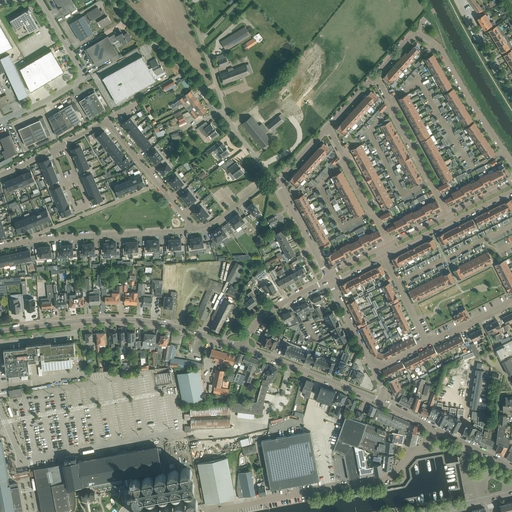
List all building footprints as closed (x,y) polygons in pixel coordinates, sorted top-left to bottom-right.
[(76,7),(72,0),(71,0),(54,0),(64,16),(74,9),(77,13),(83,9),(81,4),(76,7)] [(102,14),(98,7),(87,14),(83,16),(78,19),(75,21),(70,24),(79,38),(92,31),(88,24),(95,20),(98,21),(102,27),(106,24),(111,22),(107,16),(106,17),(103,13),(102,14)] [(29,33),(34,30),(38,28),(29,13),(30,12),(29,10),(10,21),(16,30),(24,25),(29,33)] [(488,15),(486,16),(485,14),(478,19),(481,24),(488,20),(490,19),(488,15)] [(493,21),(490,23),(488,20),(481,24),(484,30),(492,25),(492,26),(495,25),(493,21)] [(0,24),(0,53),(14,47),(0,24)] [(492,36),(499,32),(502,30),(499,25),(489,31),(492,36)] [(226,50),(231,48),(250,36),(245,27),(221,42),(226,50)] [(499,32),(492,36),(495,42),(503,37),(506,35),(502,30),(499,32)] [(122,45),(127,42),(131,39),(127,32),(124,34),(122,32),(117,36),(116,33),(109,38),(111,42),(118,38),(122,45)] [(259,33),(254,36),(257,42),(263,39),(259,33)] [(499,47),(506,43),(510,40),(509,40),(510,38),(508,38),(506,35),(503,37),(495,42),(499,47)] [(120,56),(118,53),(111,42),(109,38),(108,36),(86,49),(97,66),(110,58),(113,62),(123,56),(122,54),(120,56)] [(257,43),(254,38),(243,45),(246,50),(257,43)] [(502,53),(506,50),(509,48),(506,43),(499,47),(502,53)] [(419,50),(414,46),(407,53),(412,58),(419,51),(419,50)] [(51,50),(20,69),(31,92),(64,72),(51,50)] [(412,58),(407,53),(406,52),(402,56),(410,63),(414,59),(412,58)] [(313,77),(327,59),(320,53),(306,71),(313,77)] [(19,100),(29,95),(10,54),(0,59),(6,71),(19,100)] [(228,63),(225,54),(217,57),(220,67),(228,63)] [(428,65),(436,60),(433,55),(425,59),(428,65)] [(155,79),(148,65),(142,56),(105,77),(104,81),(116,103),(156,81),(155,79)] [(410,63),(402,56),(398,61),(406,68),(410,63)] [(1,98),(0,96),(0,86),(3,85),(0,79),(0,73),(6,71),(0,59),(0,58),(0,108),(9,103),(10,104),(9,101),(9,100),(8,100),(6,95),(6,96),(1,98)] [(148,65),(155,79),(158,77),(157,75),(164,71),(161,66),(160,66),(156,58),(150,62),(151,64),(148,65)] [(439,65),(436,60),(428,65),(431,70),(439,65)] [(406,68),(398,61),(394,65),(402,72),(406,68)] [(224,73),(220,74),(223,84),(228,82),(250,74),(247,67),(247,65),(246,64),(224,73)] [(402,72),(394,65),(391,69),(398,76),(402,72)] [(439,65),(431,70),(434,75),(442,70),(439,65)] [(398,76),(391,69),(387,73),(394,80),(398,76)] [(445,76),(442,70),(434,75),(437,80),(445,76)] [(390,85),(394,80),(387,73),(383,78),(385,80),(385,81),(387,83),(388,82),(390,85)] [(445,76),(437,80),(440,86),(448,81),(445,76)] [(173,81),(163,87),(166,91),(176,86),(173,81)] [(440,86),(443,91),(451,86),(448,81),(440,86)] [(280,96),(284,101),(291,94),(286,89),(280,96)] [(448,99),(456,94),(453,89),(452,90),(445,94),(448,99)] [(90,118),(101,111),(105,109),(98,96),(94,90),(88,94),(89,95),(79,101),(90,118)] [(173,103),(170,106),(173,109),(182,105),(183,104),(188,99),(194,94),(191,90),(187,94),(184,96),(178,100),(174,104),(173,103)] [(374,102),(378,98),(376,95),(376,94),(374,92),(373,93),(371,91),(367,95),(374,102)] [(191,103),(197,98),(194,94),(188,99),(191,103)] [(401,104),(410,99),(408,94),(399,99),(401,104)] [(456,94),(448,99),(451,104),(459,99),(456,94)] [(363,99),(371,106),(374,102),(367,95),(363,99)] [(193,108),(200,102),(197,98),(191,103),(189,105),(186,107),(189,111),(193,108)] [(278,98),(263,112),(267,117),(283,102),(278,98)] [(371,106),(363,99),(359,103),(367,110),(371,106)] [(404,109),(413,104),(410,99),(401,104),(404,109)] [(459,99),(451,104),(454,110),(463,104),(459,99)] [(193,110),(190,112),(192,115),(203,106),(204,105),(202,103),(201,103),(200,102),(193,108),(194,110),(194,111),(193,110)] [(355,108),(363,115),(367,110),(359,103),(355,108)] [(407,114),(416,110),(413,104),(404,109),(407,114)] [(454,110),(458,115),(466,110),(463,104),(454,110)] [(53,115),(48,117),(57,136),(63,132),(80,122),(72,109),(70,105),(53,115)] [(200,115),(203,113),(207,110),(203,106),(192,115),(195,119),(200,115)] [(363,115),(355,108),(351,112),(359,119),(363,115)] [(410,119),(419,115),(416,110),(407,114),(410,119)] [(466,110),(458,115),(461,120),(469,115),(466,110)] [(359,119),(351,112),(348,116),(355,123),(359,119)] [(274,129),(286,120),(281,114),(267,125),(275,135),(277,133),(274,129)] [(412,124),(421,120),(419,115),(410,119),(412,124)] [(461,120),(464,125),(472,120),(469,115),(461,120)] [(126,129),(136,121),(132,116),(122,124),(126,128),(126,129)] [(246,120),(242,124),(262,148),(271,140),(268,136),(265,133),(262,129),(265,127),(262,123),(259,126),(252,116),(246,120)] [(344,120),(351,127),(355,123),(348,116),(344,120)] [(49,130),(43,117),(39,119),(40,120),(19,129),(26,146),(47,136),(51,135),(49,130)] [(340,124),(348,131),(351,127),(344,120),(340,124)] [(415,129),(424,125),(421,120),(412,124),(415,129)] [(129,133),(138,126),(135,122),(136,121),(126,129),(129,133)] [(384,132),(393,127),(390,121),(384,124),(380,126),(384,132)] [(206,122),(199,127),(206,137),(210,135),(212,138),(214,136),(215,137),(218,135),(218,134),(218,133),(211,124),(209,125),(206,122)] [(478,128),(474,123),(466,128),(470,133),(478,128)] [(341,133),(344,136),(348,131),(340,124),(336,129),(338,131),(338,132),(340,134),(341,133)] [(418,134),(427,130),(424,125),(415,129),(418,134)] [(133,137),(141,131),(137,127),(138,126),(129,133),(130,133),(133,137)] [(387,138),(397,133),(393,127),(384,132),(387,138)] [(481,133),(478,128),(470,133),(473,138),(481,133)] [(98,130),(91,134),(95,138),(98,143),(108,135),(104,131),(101,134),(98,130)] [(421,140),(430,135),(427,130),(418,134),(421,140)] [(137,142),(145,136),(141,131),(133,137),(137,142)] [(390,144),(400,139),(397,133),(387,138),(390,144)] [(481,133),(473,138),(476,143),(484,138),(481,133)] [(6,158),(18,152),(10,134),(0,139),(2,142),(0,142),(0,151),(2,151),(6,158)] [(103,147),(112,140),(108,135),(98,143),(99,143),(100,143),(103,147)] [(140,146),(149,139),(148,140),(145,136),(137,142),(140,146)] [(424,147),(433,142),(430,136),(421,141),(424,147)] [(484,138),(476,143),(480,148),(488,143),(484,138)] [(144,151),(153,144),(149,139),(140,146),(144,151)] [(393,150),(403,144),(400,139),(390,144),(393,150)] [(108,150),(115,144),(112,140),(103,147),(104,146),(108,150)] [(77,147),(71,149),(73,152),(72,153),(73,156),(83,151),(81,146),(83,145),(81,142),(76,144),(77,147)] [(427,152),(436,147),(433,142),(424,147),(427,152)] [(220,146),(220,145),(218,143),(207,151),(209,154),(215,149),(217,151),(215,152),(220,159),(223,157),(223,158),(230,153),(223,144),(220,146)] [(327,154),(331,149),(329,147),(328,147),(329,146),(326,144),(326,145),(323,143),(319,147),(327,154)] [(491,148),(488,143),(480,148),(483,153),(491,148)] [(109,156),(119,149),(115,144),(108,150),(111,155),(109,156)] [(396,156),(406,150),(403,144),(393,150),(396,156)] [(151,160),(161,152),(156,145),(151,149),(153,151),(148,155),(149,156),(148,157),(151,160)] [(354,156),(364,150),(361,145),(351,150),(354,156)] [(315,151),(323,158),(327,154),(319,147),(315,151)] [(430,157),(439,152),(436,147),(427,152),(430,157)] [(491,148),(483,153),(487,158),(495,153),(491,148)] [(113,161),(122,153),(119,149),(109,156),(113,161)] [(357,161),(367,156),(364,150),(354,156),(357,161)] [(408,153),(408,154),(406,150),(396,156),(400,162),(404,159),(405,160),(410,158),(408,153)] [(85,157),(83,151),(73,156),(74,158),(75,157),(76,160),(85,157)] [(323,158),(315,151),(312,155),(319,162),(323,158)] [(162,163),(168,158),(167,159),(161,152),(151,160),(154,163),(155,164),(160,161),(162,163)] [(432,162),(441,157),(439,152),(430,157),(432,162)] [(116,165),(127,157),(126,157),(125,155),(124,155),(122,153),(113,161),(114,160),(117,164),(116,165)] [(308,160),(315,167),(319,162),(312,155),(308,160)] [(360,167),(370,162),(367,156),(357,161),(360,167)] [(87,162),(85,157),(76,160),(78,166),(87,162)] [(130,162),(128,160),(128,159),(127,157),(116,165),(120,170),(130,162)] [(435,167),(444,162),(441,157),(432,162),(435,167)] [(169,170),(173,167),(169,162),(170,161),(168,158),(162,163),(164,166),(159,170),(160,171),(159,172),(162,174),(163,175),(166,173),(166,174),(170,171),(169,170)] [(236,178),(244,172),(244,171),(245,171),(242,167),(241,167),(237,162),(235,164),(231,158),(222,165),(226,171),(229,168),(232,172),(229,175),(233,180),(236,178)] [(412,160),(410,158),(405,160),(404,159),(400,162),(404,169),(413,164),(412,160)] [(50,162),(49,159),(40,162),(42,168),(52,164),(51,161),(50,162)] [(315,167),(308,160),(304,164),(312,171),(315,167)] [(89,167),(87,162),(78,166),(80,171),(86,169),(87,172),(93,170),(91,166),(89,167)] [(364,173),(373,168),(370,162),(360,167),(364,173)] [(438,172),(447,167),(444,162),(435,167),(438,172)] [(53,166),(52,164),(42,168),(45,173),(54,170),(53,167),(53,166)] [(312,171),(304,164),(300,168),(308,175),(312,171)] [(407,175),(417,170),(413,164),(404,169),(407,175)] [(441,177),(450,172),(447,167),(438,172),(441,177)] [(506,170),(504,167),(499,169),(503,179),(509,176),(507,173),(508,172),(506,170)] [(296,172),(304,179),(308,175),(300,168),(296,172)] [(373,168),(364,173),(365,177),(367,179),(372,177),(373,178),(377,175),(373,168)] [(498,181),(503,179),(499,169),(494,172),(498,181)] [(56,175),(54,170),(45,173),(46,177),(47,178),(47,179),(56,175)] [(94,173),(93,170),(87,172),(88,175),(83,177),(85,183),(94,179),(92,173),(94,173)] [(172,185),(182,178),(176,170),(171,174),(173,177),(169,181),(169,182),(170,183),(170,184),(171,183),(172,185),(171,185),(172,185)] [(410,181),(420,175),(417,170),(407,175),(410,181)] [(29,182),(34,180),(31,171),(26,173),(29,182)] [(292,176),(300,183),(304,179),(296,172),(292,176)] [(335,182),(344,177),(342,172),(339,173),(333,176),(335,182)] [(443,182),(452,177),(450,172),(441,177),(443,182)] [(494,172),(489,174),(493,182),(492,182),(493,184),(498,181),(494,172)] [(26,173),(20,175),(21,176),(25,187),(26,187),(31,185),(29,182),(26,173)] [(140,173),(135,175),(140,187),(142,186),(145,184),(140,173)] [(488,184),(492,182),(493,182),(489,174),(489,173),(484,176),(488,184)] [(58,180),(56,175),(47,179),(47,178),(44,179),(48,188),(54,185),(53,182),(58,180)] [(140,187),(135,175),(130,177),(134,189),(137,188),(139,188),(140,187)] [(371,187),(381,182),(377,175),(373,178),(372,177),(367,179),(369,184),(369,183),(371,187)] [(413,187),(423,181),(420,175),(410,181),(413,187)] [(20,189),(25,187),(21,176),(16,178),(20,189)] [(300,183),(292,176),(288,181),(291,183),(290,184),(292,186),(293,185),(296,188),(300,183)] [(484,186),(488,184),(484,176),(480,178),(480,179),(484,186)] [(134,189),(130,177),(129,177),(130,180),(125,182),(129,191),(134,189)] [(338,187),(347,182),(344,177),(335,182),(338,187)] [(16,178),(11,180),(15,191),(16,192),(21,190),(20,189),(16,178)] [(182,178),(172,185),(173,186),(172,186),(175,189),(176,190),(181,186),(183,189),(188,185),(185,182),(185,183),(181,178),(182,178)] [(96,184),(94,179),(85,183),(87,188),(96,184)] [(484,186),(480,179),(475,181),(480,190),(485,188),(484,186)] [(10,193),(15,191),(11,180),(5,182),(8,187),(5,188),(8,196),(11,194),(10,193)] [(475,181),(471,183),(470,184),(474,191),(475,193),(480,190),(475,181)] [(129,191),(125,182),(120,184),(124,193),(129,191)] [(341,192),(350,187),(347,182),(338,187),(341,192)] [(374,193),(384,188),(381,182),(371,187),(374,193)] [(438,187),(441,192),(450,188),(447,183),(438,187)] [(470,193),(474,191),(470,184),(471,183),(470,183),(466,185),(470,193)] [(98,189),(96,184),(87,188),(89,193),(98,189)] [(124,193),(120,184),(114,186),(118,195),(124,193)] [(55,188),(54,185),(48,188),(51,196),(54,195),(63,192),(60,186),(55,188)] [(462,188),(466,195),(470,193),(466,185),(461,187),(462,188)] [(184,201),(195,193),(189,186),(184,190),(186,193),(181,196),(181,197),(182,198),(184,201)] [(344,197),(353,192),(350,187),(341,192),(344,197)] [(377,199),(387,193),(384,188),(374,193),(377,199)] [(462,188),(457,190),(461,200),(467,197),(466,195),(462,188)] [(101,195),(98,189),(89,193),(90,196),(91,199),(101,195)] [(457,190),(452,193),(453,195),(456,200),(455,200),(456,202),(461,200),(457,190)] [(65,197),(63,192),(54,195),(56,201),(65,197)] [(346,202),(355,197),(353,192),(344,197),(346,202)] [(195,193),(184,201),(187,205),(188,204),(188,205),(189,206),(193,202),(195,204),(200,200),(198,197),(197,198),(194,194),(195,193)] [(381,204),(390,199),(387,193),(377,199),(381,204)] [(298,204),(307,199),(304,194),(302,195),(299,197),(295,199),(298,204)] [(103,200),(101,195),(91,199),(92,201),(94,204),(99,201),(100,205),(106,202),(105,199),(103,200)] [(455,200),(456,200),(453,195),(445,199),(447,205),(455,200)] [(67,202),(65,197),(56,201),(58,206),(67,202)] [(349,207),(358,202),(355,197),(346,202),(349,207)] [(300,209),(310,204),(307,199),(298,204),(300,209)] [(384,210),(393,205),(390,199),(381,204),(384,210)] [(435,213),(441,210),(436,201),(431,203),(435,211),(435,213)] [(60,211),(70,207),(69,204),(68,205),(67,202),(58,206),(60,211)] [(197,217),(207,209),(201,202),(196,206),(198,208),(194,212),(195,213),(194,214),(197,217)] [(352,212),(361,207),(358,202),(349,207),(352,212)] [(431,203),(431,202),(426,204),(430,213),(435,211),(431,203)] [(252,213),(249,214),(253,220),(256,217),(255,217),(260,213),(253,203),(252,204),(251,204),(249,206),(248,207),(252,213)] [(502,214),(508,211),(504,203),(498,206),(502,214)] [(303,214),(312,209),(310,204),(300,209),(303,214)] [(426,215),(430,213),(426,204),(422,207),(422,208),(426,215)] [(496,217),(502,214),(498,206),(492,209),(496,217)] [(67,218),(66,215),(71,213),(70,210),(71,209),(70,207),(60,211),(58,212),(60,217),(59,218),(60,221),(67,218)] [(355,217),(364,212),(361,207),(352,212),(355,217)] [(426,215),(422,208),(418,210),(422,219),(427,217),(426,215)] [(207,209),(197,217),(200,220),(201,221),(206,217),(208,220),(213,216),(211,213),(210,214),(207,210),(207,209)] [(306,219),(315,214),(312,209),(303,214),(306,219)] [(491,220),(496,217),(492,209),(486,212),(491,220)] [(41,212),(41,210),(35,212),(35,213),(36,213),(40,223),(45,221),(41,212)] [(45,221),(50,219),(47,210),(41,212),(45,221)] [(417,222),(422,219),(418,210),(413,212),(413,213),(416,220),(417,222)] [(413,213),(413,212),(412,211),(408,214),(412,222),(416,220),(413,213)] [(383,221),(392,217),(389,212),(381,216),(383,221)] [(485,223),(491,220),(486,212),(481,215),(485,223)] [(35,225),(40,223),(36,213),(35,213),(30,215),(31,217),(31,216),(35,225)] [(237,214),(233,217),(240,225),(241,227),(249,222),(250,221),(246,216),(245,217),(242,218),(239,214),(238,214),(237,215),(237,214)] [(309,224),(318,219),(315,214),(306,219),(309,224)] [(408,224),(412,222),(408,214),(403,216),(404,217),(408,224)] [(479,226),(485,223),(481,215),(475,218),(479,226)] [(26,219),(25,216),(19,218),(24,231),(27,230),(26,229),(29,228),(26,219)] [(29,228),(35,225),(31,216),(31,217),(26,219),(29,228)] [(268,220),(272,227),(278,223),(275,216),(268,220)] [(240,225),(233,217),(230,219),(231,220),(229,221),(233,226),(230,228),(234,233),(237,230),(235,229),(240,225)] [(408,224),(404,217),(399,219),(404,229),(409,226),(408,224)] [(22,232),(24,231),(19,218),(14,221),(18,232),(21,231),(22,232)] [(311,229),(320,224),(318,219),(309,224),(311,229)] [(398,231),(404,229),(399,219),(394,222),(395,224),(398,229),(398,231)] [(476,227),(472,219),(466,222),(470,230),(476,227)] [(469,230),(470,230),(466,222),(461,225),(465,233),(467,232),(469,230)] [(314,234),(323,229),(320,224),(311,229),(314,234)] [(398,229),(395,224),(387,228),(389,234),(398,229)] [(459,236),(465,233),(461,225),(455,228),(459,236)] [(227,230),(225,232),(221,227),(220,228),(220,227),(216,229),(223,241),(228,238),(229,239),(232,237),(227,230)] [(453,239),(459,236),(455,228),(449,231),(453,239)] [(215,245),(223,241),(216,229),(213,232),(212,233),(211,233),(215,238),(212,240),(215,245)] [(317,239),(326,234),(323,229),(314,234),(317,239)] [(278,240),(285,236),(282,230),(275,234),(278,240)] [(378,242),(383,239),(378,230),(373,232),(378,242)] [(447,242),(453,239),(449,231),(443,233),(447,242)] [(372,244),(378,242),(373,232),(368,235),(372,242),(372,244)] [(441,245),(447,242),(443,233),(437,236),(441,245)] [(320,245),(329,240),(326,234),(317,239),(320,245)] [(368,235),(368,234),(363,236),(367,244),(372,242),(368,235)] [(202,237),(202,236),(201,237),(199,237),(197,238),(197,237),(197,238),(196,238),(198,250),(207,249),(207,247),(206,242),(203,243),(202,237)] [(288,242),(285,236),(278,240),(282,246),(289,242),(288,242)] [(363,247),(363,246),(367,244),(363,236),(359,238),(359,239),(363,247)] [(196,238),(196,237),(192,238),(190,239),(191,245),(188,245),(189,251),(198,250),(196,238)] [(166,252),(176,252),(175,238),(171,239),(169,239),(169,246),(166,246),(166,252)] [(180,239),(179,239),(179,238),(175,238),(176,252),(185,251),(184,245),(181,245),(181,239),(180,239)] [(159,240),(158,240),(158,239),(154,240),(153,240),(154,253),(163,252),(163,246),(160,246),(159,240)] [(363,246),(363,247),(359,239),(355,242),(359,251),(364,248),(363,246)] [(431,250),(437,247),(433,239),(427,242),(431,250)] [(153,240),(152,240),(151,240),(150,240),(150,241),(148,241),(148,240),(148,241),(147,241),(148,245),(148,247),(144,247),(145,253),(154,253),(153,240)] [(123,254),(132,254),(132,241),(128,241),(127,241),(127,242),(126,242),(126,248),(123,248),(123,254)] [(137,241),(136,241),(132,241),(132,254),(141,253),(141,247),(139,247),(138,247),(138,241),(137,241)] [(102,255),(111,255),(110,242),(106,242),(106,243),(105,243),(104,243),(105,249),(101,249),(102,255)] [(116,242),(114,242),(110,242),(111,255),(120,254),(120,248),(116,248),(116,242)] [(285,253),(292,249),(289,242),(282,246),(285,253)] [(354,253),(359,251),(355,242),(350,244),(353,252),(354,253)] [(430,250),(431,250),(427,242),(421,245),(425,253),(429,251),(430,250)] [(89,244),(88,244),(88,243),(84,243),(84,244),(83,244),(83,248),(83,250),(80,251),(80,257),(89,256),(89,244)] [(94,243),(94,244),(94,243),(93,243),(93,244),(92,244),(92,243),(91,243),(91,244),(89,244),(89,243),(89,244),(89,256),(98,256),(98,249),(95,249),(94,243)] [(350,244),(349,243),(345,245),(349,254),(353,252),(350,244)] [(58,258),(68,257),(67,244),(62,245),(61,245),(61,251),(58,252),(58,258)] [(72,245),(71,245),(71,244),(67,244),(68,257),(77,257),(76,250),(73,251),(73,249),(73,244),(72,244),(72,245)] [(345,256),(349,254),(345,245),(340,248),(341,249),(341,248),(345,256)] [(419,256),(425,253),(421,245),(415,248),(419,256)] [(45,247),(44,247),(44,246),(44,247),(42,247),(41,247),(42,247),(40,248),(40,247),(39,247),(39,248),(40,254),(38,254),(36,254),(37,260),(46,259),(45,247)] [(50,246),(49,246),(45,246),(45,247),(46,259),(55,258),(55,252),(51,252),(50,246)] [(345,256),(341,248),(341,249),(336,251),(341,260),(346,257),(345,256)] [(413,259),(419,256),(415,248),(409,250),(413,259)] [(292,249),(285,253),(288,258),(289,260),(296,257),(295,255),(292,249)] [(34,255),(31,256),(30,250),(24,251),(26,261),(26,263),(32,262),(35,261),(36,261),(34,255)] [(407,261),(413,259),(409,250),(403,253),(407,261)] [(336,263),(341,260),(336,251),(331,253),(336,263)] [(21,262),(20,262),(18,252),(13,254),(15,265),(15,264),(21,263),(21,262)] [(277,257),(282,254),(280,252),(276,254),(270,257),(268,254),(265,256),(268,261),(277,257)] [(487,265),(493,262),(488,252),(482,255),(487,265)] [(330,265),(336,263),(331,253),(326,256),(330,265)] [(402,264),(407,261),(403,253),(398,256),(402,264)] [(15,264),(15,265),(13,254),(7,255),(9,264),(9,267),(15,266),(15,264)] [(481,268),(487,265),(482,255),(476,258),(481,268)] [(396,267),(402,264),(398,256),(392,259),(393,262),(396,267)] [(475,271),(481,268),(476,258),(470,261),(475,271)] [(508,266),(505,260),(495,265),(498,271),(508,266)] [(469,274),(475,271),(470,261),(464,264),(469,274)] [(236,262),(226,280),(237,286),(240,280),(239,279),(245,267),(236,262)] [(294,282),(294,281),(300,278),(296,271),(293,265),(292,263),(290,265),(294,272),(290,275),(294,282)] [(463,277),(469,274),(464,264),(458,267),(458,268),(459,267),(463,277)] [(385,273),(381,265),(375,268),(378,274),(379,276),(381,275),(385,273)] [(501,277),(511,272),(508,266),(498,271),(501,277)] [(458,279),(463,277),(459,267),(458,268),(453,270),(458,279)] [(302,268),(296,271),(300,278),(306,275),(305,273),(306,272),(304,268),(303,269),(302,268)] [(373,279),(379,276),(378,274),(375,268),(369,271),(372,276),(373,279)] [(263,269),(256,275),(260,280),(267,274),(263,269)] [(274,281),(278,279),(272,269),(269,271),(274,281)] [(284,273),(282,269),(280,270),(287,285),(294,282),(290,275),(287,276),(285,273),(284,273)] [(367,282),(373,279),(372,276),(369,271),(363,274),(366,279),(367,282)] [(449,284),(454,281),(450,272),(445,274),(445,275),(449,284)] [(504,283),(511,278),(511,274),(511,272),(501,277),(504,283)] [(281,279),(278,281),(282,288),(287,285),(282,274),(279,276),(281,279)] [(362,285),(367,282),(366,279),(363,274),(358,277),(362,285)] [(445,275),(445,274),(444,274),(438,277),(443,287),(449,284),(445,275)] [(356,288),(362,285),(358,277),(352,279),(356,288)] [(437,290),(443,287),(438,277),(432,280),(437,290)] [(350,290),(356,288),(352,279),(346,282),(350,290)] [(144,300),(144,305),(151,306),(152,298),(153,298),(153,295),(156,295),(156,296),(162,296),(162,291),(162,283),(159,283),(159,280),(153,280),(152,295),(148,295),(148,297),(145,297),(144,297),(144,300)] [(223,284),(219,282),(211,280),(207,289),(196,316),(205,320),(210,310),(206,308),(213,292),(220,294),(223,284)] [(432,293),(437,290),(432,280),(427,283),(432,293)] [(269,281),(260,288),(262,291),(264,290),(266,292),(268,295),(270,294),(274,292),(276,291),(275,289),(272,283),(271,284),(269,281)] [(344,293),(350,290),(346,282),(340,285),(343,291),(344,293)] [(391,285),(390,283),(389,283),(383,286),(381,287),(384,293),(386,292),(393,289),(391,285)] [(426,296),(432,293),(427,283),(426,283),(421,286),(426,296)] [(227,293),(237,299),(242,289),(231,284),(227,293)] [(420,299),(426,296),(421,286),(415,289),(420,299)] [(81,289),(75,290),(76,294),(76,298),(77,306),(79,306),(83,306),(83,301),(82,297),(82,295),(85,295),(84,290),(85,290),(85,287),(81,287),(81,289)] [(67,290),(67,297),(68,299),(70,299),(70,300),(71,307),(75,307),(75,306),(77,306),(76,298),(76,294),(71,295),(70,288),(67,288),(67,290)] [(106,288),(101,288),(102,289),(102,293),(102,298),(102,295),(105,296),(105,298),(105,303),(112,303),(112,297),(112,294),(107,294),(107,288),(106,288)] [(389,298),(395,294),(393,289),(386,292),(384,293),(387,298),(389,298)] [(415,289),(409,292),(414,302),(420,299),(415,289)] [(256,295),(253,291),(252,290),(247,294),(251,298),(245,303),(247,305),(250,308),(257,303),(253,298),(256,295)] [(171,297),(165,296),(164,308),(172,309),(173,299),(177,300),(177,292),(171,292),(171,297)] [(11,300),(10,300),(10,304),(11,304),(12,313),(13,313),(13,314),(16,313),(16,312),(19,312),(19,311),(24,310),(22,294),(22,295),(18,295),(18,298),(11,299),(11,300)] [(398,300),(398,299),(395,294),(389,298),(387,298),(390,304),(392,304),(394,303),(399,300),(398,300)] [(321,306),(322,306),(324,305),(320,295),(313,299),(316,305),(320,303),(321,306)] [(33,298),(26,299),(27,312),(35,311),(35,307),(36,307),(35,301),(34,301),(33,298)] [(234,304),(230,302),(224,299),(220,306),(218,305),(212,317),(214,318),(209,328),(219,333),(234,304)] [(358,306),(355,300),(347,304),(350,310),(357,306),(358,306)] [(402,307),(400,304),(399,301),(399,302),(391,305),(394,311),(402,307)] [(311,303),(308,305),(307,302),(301,305),(304,311),(305,313),(306,314),(314,309),(311,302),(311,303)] [(305,313),(304,311),(301,305),(295,308),(299,315),(296,316),(299,323),(303,321),(301,319),(299,316),(305,313)] [(360,312),(361,311),(358,306),(357,306),(350,310),(353,316),(360,312)] [(395,316),(402,312),(400,308),(402,307),(394,311),(392,312),(395,316)] [(459,312),(463,320),(469,317),(465,309),(459,312)] [(290,311),(283,315),(285,319),(287,322),(290,320),(293,326),(297,324),(298,323),(299,323),(296,316),(293,318),(290,311)] [(363,318),(364,317),(361,311),(360,312),(353,316),(356,321),(363,318)] [(327,321),(335,317),(333,312),(324,316),(327,321)] [(397,321),(405,317),(402,312),(395,316),(397,321)] [(463,320),(459,312),(459,313),(454,316),(457,322),(463,319),(463,320)] [(507,325),(511,322),(511,321),(509,315),(503,318),(506,325),(504,326),(506,331),(509,330),(507,325)] [(338,321),(335,317),(327,321),(329,326),(338,321)] [(367,323),(365,319),(364,317),(363,318),(356,321),(359,327),(364,325),(367,323)] [(400,326),(407,322),(405,317),(397,321),(400,326)] [(502,330),(498,320),(492,323),(495,330),(496,333),(499,331),(502,330)] [(338,321),(329,326),(332,331),(333,330),(334,330),(340,327),(341,327),(340,326),(341,326),(338,321)] [(406,329),(409,328),(410,327),(407,322),(400,326),(402,331),(404,330),(406,329)] [(490,333),(495,330),(492,323),(486,326),(490,333)] [(362,334),(370,330),(368,325),(360,329),(360,328),(360,329),(362,334)] [(334,330),(333,330),(335,334),(332,335),(335,340),(345,335),(346,335),(343,330),(342,330),(341,327),(340,327),(334,330)] [(479,339),(484,336),(481,329),(475,332),(479,339)] [(365,339),(373,335),(370,330),(362,334),(365,339)] [(117,341),(117,337),(117,332),(110,333),(110,337),(109,337),(110,347),(114,346),(113,341),(117,341)] [(140,347),(140,346),(140,341),(135,341),(135,337),(135,332),(127,332),(127,341),(134,341),(134,349),(137,349),(137,347),(140,347)] [(269,334),(269,333),(265,332),(263,339),(264,339),(262,344),(264,345),(264,346),(267,347),(271,338),(268,337),(269,334)] [(480,341),(479,339),(475,332),(470,334),(473,342),(477,340),(479,345),(481,344),(480,341)] [(106,333),(96,333),(96,338),(96,344),(96,345),(100,345),(106,345),(106,341),(106,338),(106,333)] [(281,341),(284,334),(281,333),(279,338),(276,336),(274,340),(271,338),(267,347),(271,349),(271,348),(274,349),(276,344),(277,344),(278,340),(281,341)] [(92,342),(92,339),(92,334),(86,334),(86,343),(92,342),(92,345),(93,350),(96,349),(94,342),(92,342)] [(348,340),(345,335),(335,340),(337,345),(348,340)] [(367,344),(375,340),(373,335),(365,339),(367,344)] [(465,342),(463,339),(461,335),(456,337),(460,345),(464,342),(465,342)] [(168,337),(164,336),(161,336),(160,341),(159,341),(157,351),(161,352),(162,348),(165,348),(163,360),(167,360),(169,347),(166,346),(168,337)] [(408,338),(412,346),(417,344),(413,336),(408,338)] [(502,340),(501,341),(502,344),(503,345),(510,341),(511,340),(511,339),(510,337),(509,336),(503,339),(502,340)] [(286,341),(287,339),(284,337),(281,344),(284,345),(281,352),(287,354),(287,353),(291,343),(286,341)] [(455,347),(460,345),(456,337),(451,340),(455,347)] [(407,349),(412,346),(408,338),(403,341),(407,349)] [(495,348),(501,359),(511,353),(511,339),(511,340),(510,341),(503,345),(495,348)] [(370,349),(375,346),(378,345),(375,340),(367,344),(370,349)] [(450,350),(455,347),(451,340),(446,342),(450,350)] [(402,351),(407,349),(403,341),(398,343),(402,351)] [(465,342),(464,342),(466,347),(467,346),(470,352),(473,351),(470,345),(468,341),(465,342)] [(44,358),(75,355),(74,342),(51,345),(51,342),(26,345),(26,347),(4,350),(5,363),(7,376),(30,373),(29,363),(37,362),(36,359),(41,359),(42,358),(44,358)] [(445,352),(450,350),(446,342),(441,344),(445,352)] [(292,355),(296,345),(291,343),(287,353),(287,354),(292,355)] [(397,353),(402,351),(398,343),(393,346),(397,353)] [(476,357),(480,355),(474,343),(470,345),(473,351),(475,357),(476,357)] [(174,358),(175,348),(176,345),(170,344),(170,347),(167,360),(168,360),(167,366),(178,368),(189,369),(189,366),(190,361),(174,358)] [(440,355),(445,352),(441,344),(436,347),(440,355)] [(301,349),(301,347),(296,345),(292,355),(297,357),(300,348),(301,349)] [(381,349),(380,353),(378,352),(375,346),(370,349),(371,352),(372,351),(374,356),(379,358),(382,349),(381,349)] [(392,356),(397,353),(393,346),(388,348),(390,351),(392,356)] [(437,354),(434,348),(433,346),(428,349),(432,356),(437,354)] [(305,350),(301,349),(300,348),(297,357),(302,359),(305,350)] [(229,367),(229,364),(233,365),(236,356),(212,349),(209,358),(216,360),(215,363),(220,364),(221,362),(225,363),(224,366),(229,367)] [(384,354),(383,354),(382,353),(383,349),(382,349),(379,358),(384,359),(389,357),(389,358),(392,356),(390,351),(384,354)] [(427,358),(432,356),(428,349),(423,351),(427,358)] [(302,359),(302,360),(307,362),(311,363),(311,362),(311,363),(314,356),(313,356),(314,355),(310,354),(311,353),(305,350),(302,359)] [(422,361),(427,358),(423,351),(419,354),(422,361)] [(241,363),(244,354),(238,352),(235,361),(235,364),(238,365),(239,362),(241,363)] [(347,362),(350,355),(344,352),(338,367),(337,367),(335,371),(339,373),(339,371),(344,373),(345,369),(348,370),(349,366),(347,365),(346,364),(347,362)] [(311,362),(311,363),(311,364),(316,366),(316,365),(320,356),(314,354),(314,355),(313,356),(314,356),(311,363),(311,362)] [(247,370),(251,357),(245,355),(242,361),(241,365),(245,366),(244,368),(247,370)] [(321,367),(325,358),(320,356),(316,365),(321,367)] [(259,360),(252,357),(251,357),(247,370),(248,370),(247,373),(246,372),(245,375),(242,384),(245,386),(247,381),(250,382),(254,372),(257,373),(259,368),(257,367),(259,360)] [(42,358),(41,359),(42,370),(72,367),(71,359),(45,362),(44,358),(42,358)] [(326,369),(330,360),(325,358),(321,367),(326,369)] [(337,366),(340,359),(336,358),(335,362),(330,360),(326,369),(331,372),(334,365),(337,366)] [(414,368),(419,366),(415,358),(410,360),(414,368)] [(468,358),(463,386),(470,387),(475,360),(468,358)] [(511,362),(510,358),(502,362),(505,367),(506,366),(507,369),(506,370),(509,375),(511,380),(511,362)] [(409,370),(414,368),(410,360),(405,363),(409,370)] [(476,370),(474,378),(489,380),(490,377),(483,375),(484,371),(481,371),(482,364),(477,363),(476,370)] [(229,404),(190,406),(191,417),(227,415),(227,416),(191,418),(191,429),(230,427),(230,409),(231,410),(232,411),(238,412),(254,414),(262,415),(264,400),(268,386),(270,382),(271,383),(274,377),(275,373),(277,368),(267,364),(267,366),(263,364),(261,369),(265,371),(266,371),(265,374),(266,374),(265,376),(267,377),(266,380),(263,380),(257,402),(230,403),(230,406),(229,406),(229,404)] [(358,366),(354,364),(350,374),(352,376),(351,378),(361,382),(364,374),(356,371),(358,366)] [(183,404),(205,399),(199,369),(176,373),(183,404)] [(214,376),(212,386),(222,388),(224,381),(222,380),(224,374),(217,373),(215,372),(213,372),(213,376),(214,376)] [(231,382),(235,374),(231,372),(227,380),(231,382)] [(391,387),(399,383),(396,378),(389,382),(391,387)] [(474,378),(473,385),(482,386),(482,383),(489,384),(489,380),(474,378)] [(425,384),(426,380),(422,379),(417,393),(422,394),(425,384)] [(306,380),(303,388),(304,387),(307,389),(305,393),(304,397),(309,398),(309,399),(311,391),(310,390),(313,382),(306,380)] [(398,390),(401,389),(399,383),(391,387),(394,392),(398,390)] [(425,384),(422,394),(427,396),(430,385),(425,384)] [(473,385),(472,393),(480,394),(481,390),(488,391),(488,390),(488,388),(482,386),(473,385)] [(331,406),(336,391),(321,386),(316,401),(331,406)] [(229,389),(214,387),(213,393),(228,396),(229,389)] [(24,390),(23,388),(9,390),(10,398),(22,396),(21,390),(24,390)] [(401,394),(403,395),(405,391),(404,388),(401,389),(398,390),(398,391),(395,397),(399,398),(401,394)] [(431,407),(433,401),(434,401),(434,400),(436,394),(437,391),(433,389),(432,393),(430,400),(428,406),(431,407)] [(344,404),(345,400),(347,396),(339,392),(336,400),(344,404)] [(472,393),(471,400),(479,402),(480,398),(487,399),(487,395),(480,394),(472,393)] [(405,406),(409,399),(402,396),(398,403),(405,406)] [(409,408),(411,404),(414,398),(411,396),(409,399),(405,406),(409,408)] [(353,408),(356,400),(351,397),(350,399),(348,398),(345,404),(346,404),(344,410),(347,412),(349,407),(353,408)] [(511,397),(508,398),(505,398),(505,404),(503,404),(503,412),(506,412),(506,407),(511,407),(511,397)] [(419,405),(421,399),(416,398),(413,408),(412,410),(417,412),(418,410),(417,410),(419,405)] [(471,400),(469,408),(478,410),(479,405),(486,406),(486,403),(479,402),(471,400)] [(427,417),(429,413),(430,410),(425,408),(427,405),(423,403),(422,407),(423,407),(420,414),(427,417)] [(373,416),(376,408),(370,406),(367,413),(373,416)] [(432,407),(427,417),(428,417),(436,421),(443,425),(449,428),(456,432),(456,431),(461,421),(454,417),(454,418),(448,415),(448,414),(441,411),(433,407),(432,407)] [(410,423),(378,409),(376,408),(373,416),(372,419),(384,424),(385,424),(384,427),(387,428),(386,429),(388,431),(390,431),(394,432),(395,430),(391,429),(392,426),(399,429),(399,430),(408,432),(409,429),(410,427),(408,426),(410,423)] [(354,419),(360,421),(364,413),(357,410),(354,419)] [(483,430),(485,413),(479,412),(472,411),(471,418),(475,420),(474,423),(477,424),(476,427),(476,428),(476,433),(472,440),(478,443),(482,435),(482,431),(483,430)] [(360,421),(354,419),(351,418),(346,416),(337,439),(333,451),(344,455),(348,479),(360,477),(354,445),(358,446),(367,423),(360,421)] [(380,428),(367,423),(358,446),(363,448),(373,452),(373,455),(378,456),(378,454),(379,450),(384,451),(385,441),(386,430),(380,428)] [(477,424),(474,423),(473,426),(468,423),(465,427),(461,434),(472,440),(476,433),(476,428),(476,427),(477,424)] [(510,439),(511,434),(506,433),(506,430),(505,430),(506,424),(499,423),(497,442),(499,443),(495,451),(496,452),(496,451),(496,450),(504,454),(503,455),(508,447),(510,439)] [(419,426),(418,426),(410,424),(410,427),(409,429),(408,432),(416,434),(419,426)] [(487,438),(488,428),(485,427),(484,430),(483,430),(482,431),(482,435),(478,443),(483,445),(487,438)] [(490,438),(491,429),(488,428),(487,438),(483,445),(491,449),(494,442),(489,439),(490,438)] [(416,434),(408,432),(399,430),(398,433),(405,434),(402,444),(413,445),(416,434)] [(261,441),(270,485),(271,490),(319,480),(310,431),(261,441)] [(401,443),(402,439),(403,435),(390,433),(388,439),(392,440),(392,442),(394,442),(401,443)] [(0,511),(22,511),(17,483),(16,482),(8,484),(8,483),(6,484),(5,480),(8,479),(8,477),(7,475),(0,438),(0,511)] [(394,442),(392,442),(386,441),(385,451),(388,452),(393,453),(394,442)] [(258,452),(256,445),(242,448),(244,456),(258,452)] [(358,446),(354,445),(360,477),(372,475),(375,474),(383,473),(382,470),(381,464),(381,463),(377,464),(373,464),(373,466),(366,467),(365,459),(366,459),(365,455),(364,455),(363,448),(358,446)] [(146,448),(132,451),(111,454),(34,469),(37,485),(42,509),(42,511),(53,511),(71,509),(67,488),(73,487),(77,486),(111,480),(118,479),(162,470),(162,468),(158,446),(157,446),(149,447),(149,446),(145,447),(146,448)] [(391,465),(393,456),(384,454),(378,454),(378,456),(373,455),(371,455),(370,459),(376,460),(377,464),(381,463),(381,464),(383,464),(383,462),(387,462),(386,464),(391,465)] [(235,497),(228,463),(227,458),(198,464),(205,503),(235,497)] [(391,471),(391,465),(386,464),(387,462),(383,462),(383,464),(381,464),(382,470),(391,471)] [(192,473),(191,472),(191,471),(191,470),(190,470),(190,469),(189,469),(188,468),(187,468),(186,468),(185,468),(184,468),(183,469),(182,469),(182,470),(181,470),(181,471),(181,472),(180,472),(180,473),(180,474),(180,475),(181,475),(181,476),(181,477),(182,477),(182,478),(183,478),(183,479),(184,479),(185,479),(186,479),(187,479),(188,479),(189,479),(189,478),(190,478),(190,477),(191,477),(191,476),(191,475),(192,475),(192,474),(192,473)] [(179,475),(179,474),(179,473),(178,473),(178,472),(177,472),(177,471),(176,471),(175,471),(175,470),(174,470),(173,470),(172,471),(171,471),(170,471),(170,472),(169,472),(169,473),(168,474),(168,475),(168,476),(168,477),(168,478),(169,479),(170,480),(171,481),(172,481),(173,481),(173,482),(174,482),(175,481),(176,481),(177,481),(177,480),(178,480),(178,479),(179,478),(179,477),(179,476),(179,475)] [(255,493),(254,489),(251,471),(238,473),(240,482),(237,483),(237,486),(238,490),(240,489),(241,493),(239,494),(240,498),(244,498),(244,496),(255,493)] [(166,477),(166,476),(165,475),(165,474),(164,474),(163,473),(162,473),(161,473),(160,473),(159,473),(158,473),(157,474),(157,475),(156,475),(156,476),(155,477),(155,478),(155,479),(155,480),(156,480),(156,481),(156,482),(157,482),(157,483),(158,483),(159,484),(160,484),(161,484),(162,484),(163,484),(163,483),(164,483),(165,482),(166,481),(166,480),(166,479),(166,478),(166,477)] [(154,480),(154,479),(153,478),(153,477),(152,477),(152,476),(151,476),(150,475),(149,475),(148,475),(147,475),(146,475),(146,476),(145,476),(144,477),(143,478),(143,479),(143,480),(142,481),(143,482),(143,483),(143,484),(144,484),(144,485),(145,485),(145,486),(146,486),(147,486),(148,486),(149,486),(150,486),(151,486),(151,485),(152,485),(153,484),(153,483),(154,482),(154,481),(154,480)] [(141,483),(141,482),(141,481),(140,481),(140,480),(140,479),(139,479),(139,478),(138,478),(137,478),(136,478),(136,477),(135,477),(134,478),(133,478),(132,478),(132,479),(131,479),(131,480),(130,481),(130,482),(130,483),(130,484),(130,485),(130,486),(131,486),(131,487),(132,487),(132,488),(133,488),(134,489),(135,489),(136,489),(137,489),(137,488),(138,488),(139,488),(139,487),(140,487),(140,486),(141,485),(141,484),(141,483)] [(194,486),(194,485),(194,484),(193,484),(193,483),(192,482),(191,482),(190,481),(189,481),(188,481),(187,481),(187,482),(186,482),(185,482),(185,483),(184,483),(184,484),(183,485),(183,486),(183,487),(183,488),(183,489),(184,489),(184,490),(185,491),(186,492),(187,492),(188,493),(189,493),(190,493),(191,492),(192,492),(193,491),(193,490),(194,490),(194,489),(194,488),(194,487),(194,486)] [(267,495),(266,490),(264,481),(261,482),(262,486),(258,487),(259,496),(267,495)] [(182,489),(182,488),(181,488),(181,487),(181,486),(180,485),(179,485),(179,484),(178,484),(177,484),(176,484),(175,484),(174,484),(173,484),(172,485),(172,486),(171,486),(171,487),(171,488),(170,489),(170,490),(171,491),(171,492),(172,493),(172,494),(173,494),(174,495),(175,495),(176,495),(177,495),(178,495),(179,494),(180,493),(181,493),(181,492),(181,491),(182,491),(182,490),(182,489)] [(169,491),(169,490),(168,489),(168,488),(167,487),(166,487),(165,486),(164,486),(163,486),(162,486),(161,486),(161,487),(160,487),(160,488),(159,488),(158,489),(158,490),(158,491),(158,492),(158,493),(158,494),(159,495),(159,496),(160,496),(161,497),(162,497),(163,497),(164,497),(165,497),(166,497),(167,496),(168,496),(168,495),(168,494),(169,494),(169,493),(169,492),(169,491)] [(156,493),(156,492),(156,491),(155,491),(155,490),(154,490),(154,489),(153,489),(152,488),(151,488),(150,488),(149,488),(148,489),(147,489),(147,490),(146,490),(146,491),(145,492),(145,493),(145,494),(145,495),(145,496),(146,496),(146,497),(147,498),(147,499),(148,499),(149,499),(150,500),(151,500),(152,499),(153,499),(154,499),(154,498),(155,498),(155,497),(156,497),(156,496),(156,495),(156,494),(156,493)] [(144,496),(144,495),(143,495),(143,494),(143,493),(142,493),(142,492),(141,492),(140,491),(139,491),(138,491),(137,491),(136,491),(135,491),(135,492),(134,492),(134,493),(133,493),(133,494),(133,495),(132,496),(132,497),(133,497),(133,498),(133,499),(134,500),(135,501),(136,501),(137,510),(136,511),(135,511),(146,511),(147,511),(146,511),(146,510),(145,509),(144,509),(144,508),(142,500),(143,499),(143,498),(144,497),(144,496)] [(198,503),(197,503),(197,502),(197,501),(196,500),(195,499),(194,499),(193,498),(192,498),(191,498),(190,498),(190,499),(189,499),(188,500),(187,500),(187,501),(187,502),(186,502),(186,503),(186,504),(186,505),(187,506),(187,507),(188,508),(189,509),(190,509),(191,509),(192,510),(193,509),(194,509),(195,509),(196,508),(196,507),(197,507),(197,506),(197,505),(198,505),(198,504),(198,503)] [(185,506),(185,505),(185,504),(184,504),(184,503),(183,502),(182,501),(181,501),(180,501),(179,501),(178,501),(177,501),(176,502),(175,502),(175,503),(174,504),(174,505),(174,506),(174,507),(174,508),(174,509),(175,510),(176,511),(177,511),(178,511),(179,511),(180,511),(181,511),(182,511),(183,511),(183,510),(184,510),(184,509),(185,508),(185,507),(185,506)] [(511,511),(511,501),(500,505),(501,511),(511,511)] [(172,508),(172,507),(172,506),(171,505),(170,504),(169,504),(168,503),(167,503),(166,503),(165,503),(164,504),(163,504),(162,505),(162,506),(161,507),(161,508),(161,509),(161,510),(162,511),(171,511),(172,511),(172,510),(172,509),(172,508)]
